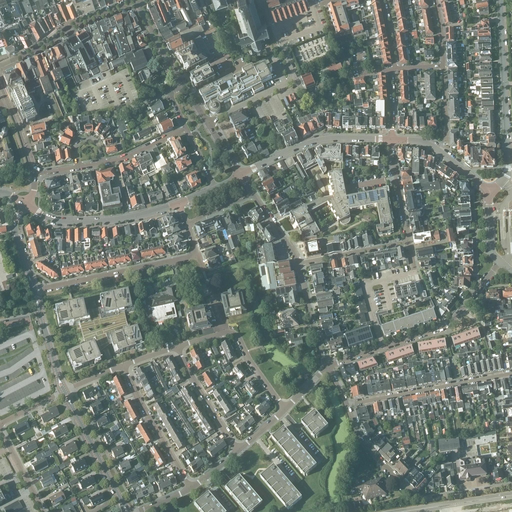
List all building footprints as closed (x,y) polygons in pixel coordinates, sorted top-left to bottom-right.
[(13,0),(7,2),(0,4),(0,26),(11,22),(15,21),(18,20),(25,17),(24,16),(18,2),(23,0),(13,0)] [(23,0),(18,2),(24,16),(25,15),(26,18),(25,18),(26,18),(28,23),(29,23),(37,39),(43,32),(35,18),(33,14),(34,14),(31,6),(29,2),(28,0),(23,0)] [(48,2),(46,0),(34,0),(38,9),(44,7),(45,7),(52,25),(57,23),(48,2)] [(46,0),(48,2),(57,23),(62,20),(53,0),(46,0)] [(70,16),(63,0),(56,3),(63,19),(70,16)] [(72,0),(63,0),(70,16),(71,15),(78,13),(72,0)] [(72,0),(78,13),(101,5),(98,0),(72,0)] [(154,19),(161,15),(154,0),(152,0),(148,3),(147,4),(152,16),(153,19),(154,19)] [(154,0),(161,15),(162,20),(166,18),(166,19),(167,19),(163,9),(164,8),(160,0),(154,0)] [(171,18),(174,16),(173,14),(172,11),(171,11),(169,5),(166,0),(161,0),(165,9),(169,19),(171,18)] [(175,17),(182,13),(181,11),(184,10),(182,6),(178,7),(175,0),(174,0),(166,0),(169,5),(171,11),(172,11),(173,14),(174,16),(175,17)] [(192,22),(184,6),(181,0),(174,0),(175,0),(178,7),(182,6),(184,10),(181,11),(182,13),(188,25),(192,22)] [(189,0),(197,17),(199,16),(200,18),(197,20),(198,22),(205,20),(196,0),(189,0)] [(203,0),(196,0),(205,20),(210,18),(204,4),(205,4),(203,0)] [(225,0),(227,3),(228,8),(231,10),(234,8),(233,5),(231,6),(229,0),(225,0)] [(233,5),(234,8),(242,30),(232,33),(235,42),(244,39),(245,41),(247,42),(248,42),(249,45),(246,46),(249,53),(254,51),(252,45),(252,44),(255,45),(258,44),(260,41),(260,38),(261,38),(263,37),(264,35),(265,35),(264,32),(267,31),(265,22),(261,23),(253,0),(238,0),(237,1),(236,2),(237,3),(233,5)] [(266,0),(268,4),(269,7),(273,18),(278,16),(283,14),(288,13),(293,11),(299,9),(304,7),(309,5),(307,0),(266,0)] [(350,32),(352,31),(353,36),(363,32),(361,26),(360,27),(359,23),(350,26),(350,27),(348,28),(342,10),(347,8),(348,12),(360,8),(356,0),(351,0),(345,2),(345,3),(341,5),(340,4),(328,8),(330,15),(334,29),(335,29),(337,36),(344,34),(350,32)] [(488,1),(480,3),(474,4),(470,4),(470,6),(472,6),(475,6),(476,11),(478,10),(478,9),(488,7),(488,1)] [(44,31),(47,29),(40,14),(38,10),(35,5),(31,6),(34,14),(36,18),(44,31)] [(38,10),(40,14),(47,29),(52,25),(45,7),(38,10)] [(480,16),(489,14),(488,9),(480,10),(480,13),(475,14),(475,18),(480,17),(480,16)] [(141,32),(139,28),(133,13),(127,15),(133,31),(133,30),(135,34),(141,32)] [(123,34),(125,39),(127,44),(129,48),(131,54),(135,52),(133,47),(130,39),(129,35),(133,33),(134,33),(133,31),(127,15),(120,17),(124,27),(123,27),(121,27),(123,34)] [(161,15),(154,19),(157,26),(164,22),(162,20),(161,15)] [(113,20),(108,22),(112,34),(113,33),(114,36),(115,36),(116,37),(118,42),(119,46),(121,51),(120,51),(119,51),(121,57),(131,54),(129,48),(127,44),(125,39),(123,34),(121,27),(123,27),(122,25),(120,17),(113,20)] [(24,27),(25,29),(30,39),(31,39),(32,42),(37,39),(29,23),(28,23),(26,18),(21,20),(24,27)] [(172,18),(164,22),(157,26),(160,31),(169,26),(168,22),(169,22),(170,22),(173,21),(172,18)] [(184,18),(169,26),(160,31),(164,38),(173,33),(172,31),(178,27),(180,30),(188,26),(184,18)] [(0,28),(0,32),(5,45),(11,42),(8,35),(12,33),(19,48),(24,46),(18,33),(17,30),(21,28),(19,21),(0,28)] [(114,36),(113,33),(112,34),(108,22),(104,23),(103,23),(107,35),(109,39),(110,43),(112,46),(114,45),(119,58),(121,57),(119,51),(114,36)] [(189,27),(188,26),(180,30),(178,31),(180,33),(166,40),(169,47),(183,40),(183,39),(192,35),(204,29),(200,22),(195,24),(189,27)] [(113,49),(112,46),(110,43),(109,39),(107,35),(103,23),(99,25),(104,39),(107,47),(108,49),(111,57),(112,57),(113,60),(115,59),(115,58),(116,57),(113,49)] [(472,32),(476,31),(478,31),(478,30),(489,30),(489,26),(489,25),(489,24),(488,23),(480,23),(480,27),(475,28),(471,28),(472,32)] [(96,45),(95,46),(98,54),(99,55),(102,62),(103,64),(103,65),(99,67),(98,67),(101,73),(102,73),(108,70),(106,64),(107,63),(105,59),(103,60),(101,56),(105,54),(107,60),(112,58),(111,57),(108,49),(107,47),(104,39),(99,25),(95,26),(95,27),(93,27),(89,29),(88,29),(93,41),(93,43),(94,43),(96,45)] [(23,30),(22,31),(28,44),(31,42),(30,39),(25,29),(23,30)] [(93,50),(95,55),(98,54),(95,46),(96,45),(94,43),(93,43),(93,41),(88,29),(83,31),(85,35),(87,38),(89,41),(92,47),(93,50)] [(22,31),(18,33),(24,46),(28,44),(22,31)] [(79,34),(74,37),(77,41),(91,62),(93,61),(94,60),(92,56),(94,56),(95,55),(93,50),(92,47),(89,41),(87,38),(85,35),(83,31),(79,34)] [(8,35),(11,42),(5,45),(7,52),(9,53),(19,48),(12,33),(8,35)] [(204,56),(207,63),(209,61),(211,61),(213,60),(200,34),(194,37),(204,56)] [(132,40),(133,42),(134,42),(136,48),(138,47),(139,48),(140,48),(145,47),(142,41),(141,37),(140,37),(139,36),(136,37),(136,38),(132,39),(132,40)] [(74,37),(73,38),(68,41),(67,41),(67,42),(73,56),(79,53),(84,63),(83,63),(84,67),(86,71),(87,72),(90,70),(93,76),(99,72),(93,61),(91,62),(77,41),(74,37)] [(196,45),(194,42),(192,38),(177,46),(177,47),(174,48),(176,51),(177,51),(178,53),(177,54),(178,54),(179,54),(180,56),(179,57),(181,60),(180,60),(181,62),(182,62),(184,64),(183,65),(184,67),(185,68),(186,68),(187,70),(186,70),(187,72),(190,71),(207,63),(204,56),(200,58),(194,46),(196,45)] [(73,56),(67,42),(66,42),(59,46),(66,61),(68,64),(72,62),(73,64),(77,62),(80,69),(82,68),(83,72),(86,71),(84,67),(83,63),(84,63),(79,53),(73,56)] [(59,47),(52,51),(56,59),(63,78),(72,74),(65,59),(64,59),(59,47)] [(398,50),(399,57),(407,56),(406,49),(398,50)] [(433,52),(424,52),(424,50),(419,50),(420,56),(425,56),(425,59),(434,59),(433,52)] [(52,51),(43,55),(44,56),(48,67),(54,83),(63,79),(63,78),(56,59),(52,51)] [(130,63),(130,65),(146,59),(143,51),(132,55),(132,54),(110,63),(111,64),(110,64),(109,65),(111,71),(113,70),(113,69),(124,64),(125,65),(130,63)] [(41,56),(39,57),(48,83),(50,82),(54,92),(57,91),(55,85),(54,83),(48,67),(43,56),(43,55),(41,56)] [(39,57),(32,60),(36,70),(40,79),(39,80),(41,86),(45,95),(52,93),(48,83),(39,57)] [(146,59),(130,65),(134,73),(149,67),(146,59)] [(31,60),(24,63),(29,78),(32,85),(34,84),(36,88),(41,86),(39,80),(40,79),(36,70),(35,71),(31,60)] [(334,63),(328,65),(329,67),(328,67),(330,73),(342,69),(339,62),(335,64),(334,63)] [(21,65),(15,68),(17,72),(23,86),(22,86),(26,95),(35,91),(33,89),(36,88),(34,84),(32,85),(29,78),(27,79),(21,65)] [(220,107),(220,106),(230,101),(233,105),(244,99),(242,95),(252,89),(254,94),(264,89),(262,84),(272,79),(269,74),(271,73),(272,73),(272,72),(272,71),(272,70),(271,70),(270,70),(269,70),(268,71),(265,66),(255,71),(252,66),(235,75),(238,80),(235,81),(232,77),(199,94),(202,99),(204,98),(205,99),(203,100),(205,105),(209,104),(208,106),(208,109),(208,112),(210,114),(212,115),(214,115),(217,114),(219,113),(220,111),(220,109),(220,107)] [(197,74),(191,77),(191,78),(192,78),(194,81),(193,82),(194,83),(195,84),(196,83),(198,87),(197,87),(197,88),(203,85),(215,79),(209,67),(200,72),(197,74)] [(147,81),(154,78),(150,69),(143,72),(144,73),(142,73),(142,74),(141,71),(137,73),(142,83),(145,82),(147,81)] [(6,76),(3,77),(3,78),(7,86),(11,95),(10,95),(12,100),(13,101),(17,112),(18,112),(23,124),(26,123),(26,125),(35,121),(34,121),(37,119),(29,102),(31,101),(29,97),(27,98),(26,95),(22,86),(16,72),(13,73),(12,70),(5,73),(6,76)] [(363,107),(361,91),(360,90),(361,90),(361,89),(360,89),(360,87),(361,87),(360,79),(354,80),(356,92),(358,92),(359,99),(354,100),(355,109),(363,107)] [(299,93),(302,100),(308,98),(305,91),(299,93)] [(295,95),(288,98),(290,103),(298,100),(295,95)] [(161,105),(162,104),(161,102),(160,102),(159,103),(158,101),(148,106),(150,110),(146,112),(148,116),(152,114),(153,116),(163,111),(160,105),(161,105)] [(376,104),(375,120),(375,129),(386,129),(386,104),(376,104)] [(229,118),(236,132),(245,127),(243,123),(251,119),(252,122),(250,123),(251,126),(257,123),(251,112),(248,114),(246,111),(248,110),(247,109),(245,109),(242,111),(229,118)] [(342,128),(342,119),(342,114),(334,114),(334,110),(332,110),(332,115),(333,115),(333,128),(342,128)] [(315,115),(311,117),(318,131),(322,130),(322,129),(323,128),(319,118),(325,116),(325,112),(325,111),(321,113),(320,112),(318,113),(319,114),(315,115)] [(411,120),(412,120),(412,117),(412,112),(409,112),(409,117),(409,120),(404,120),(404,129),(411,130),(411,120)] [(158,123),(167,119),(164,113),(160,115),(159,114),(154,117),(154,119),(156,118),(158,123)] [(425,116),(426,120),(426,123),(428,123),(428,130),(437,129),(435,119),(432,119),(431,115),(426,116),(425,116)] [(302,119),(306,125),(307,125),(308,128),(309,128),(311,134),(318,131),(311,117),(311,116),(310,116),(308,116),(307,118),(306,118),(305,117),(302,119)] [(97,117),(95,124),(97,125),(96,128),(94,133),(99,135),(103,127),(104,125),(101,123),(102,118),(97,117)] [(84,133),(93,132),(92,122),(89,122),(88,118),(82,118),(84,133)] [(311,134),(306,125),(302,119),(302,118),(298,120),(301,127),(298,129),(303,138),(311,134)] [(108,119),(104,125),(107,128),(102,132),(103,133),(100,136),(103,140),(106,137),(107,137),(109,135),(109,134),(111,132),(109,130),(110,129),(107,126),(110,120),(108,119)] [(122,119),(116,122),(119,128),(121,133),(127,130),(124,124),(122,119)] [(274,125),(278,132),(279,134),(276,136),(283,149),(298,141),(293,132),(294,131),(291,125),(286,127),(282,120),(274,125)] [(61,127),(66,131),(65,133),(71,139),(72,137),(73,138),(75,136),(74,135),(75,135),(72,133),(73,132),(69,128),(70,127),(68,125),(68,124),(65,122),(61,127)] [(82,122),(75,122),(77,134),(83,133),(82,125),(82,122)] [(157,125),(132,137),(135,142),(139,139),(139,138),(151,133),(149,130),(152,129),(153,131),(156,129),(157,132),(158,131),(160,135),(172,129),(168,122),(158,127),(157,125)] [(39,126),(29,128),(32,135),(44,132),(44,131),(49,130),(47,124),(43,125),(43,124),(39,126)] [(250,140),(254,138),(253,135),(249,137),(249,135),(248,134),(247,135),(246,134),(247,133),(248,132),(246,129),(236,134),(236,135),(236,136),(236,138),(238,138),(240,143),(241,143),(249,139),(250,140)] [(459,130),(450,131),(451,147),(452,147),(452,148),(456,148),(457,148),(457,138),(459,138),(462,138),(469,137),(469,131),(466,131),(466,134),(462,134),(462,132),(459,132),(459,130)] [(59,135),(61,136),(60,138),(61,139),(60,142),(69,145),(71,140),(63,136),(64,133),(60,131),(59,135)] [(43,133),(32,136),(33,141),(39,140),(39,142),(44,140),(42,137),(43,136),(43,133)] [(110,136),(106,139),(106,140),(104,141),(105,146),(117,144),(116,140),(112,141),(110,136)] [(170,149),(179,144),(180,144),(178,140),(177,140),(177,138),(166,144),(167,146),(168,146),(170,149)] [(44,151),(52,149),(51,147),(51,146),(43,148),(42,143),(34,146),(36,152),(41,150),(42,151),(44,150),(44,151)] [(248,159),(262,150),(258,145),(254,148),(252,143),(242,149),(248,159)] [(118,148),(123,147),(122,144),(113,147),(105,149),(106,152),(107,153),(107,154),(117,152),(117,149),(117,147),(118,147),(118,148)] [(170,149),(172,155),(177,152),(182,150),(179,144),(170,149)] [(51,147),(52,149),(52,153),(55,152),(56,162),(63,161),(62,152),(58,153),(57,148),(54,149),(54,146),(51,147)] [(323,164),(332,164),(342,164),(343,164),(343,162),(343,155),(341,155),(341,148),(340,148),(340,147),(337,147),(337,148),(335,148),(334,148),(332,148),(332,147),(329,147),(329,148),(327,148),(327,150),(325,150),(322,150),(321,148),(321,149),(320,148),(319,147),(317,149),(316,150),(317,151),(316,151),(316,152),(314,153),(312,154),(310,151),(305,154),(306,155),(303,157),(302,155),(301,155),(297,157),(296,158),(297,158),(304,172),(318,165),(323,175),(324,175),(323,174),(324,174),(326,172),(326,169),(323,164)] [(365,158),(371,158),(371,149),(370,149),(369,148),(367,148),(367,149),(366,149),(366,150),(360,150),(360,159),(359,159),(359,166),(362,166),(362,159),(365,159),(365,158)] [(372,158),(371,158),(370,165),(372,165),(373,162),(379,162),(379,159),(380,159),(380,158),(382,159),(382,158),(382,156),(382,155),(380,155),(379,155),(379,150),(378,148),(376,148),(375,149),(372,149),(372,158)] [(64,161),(71,160),(70,152),(64,152),(64,149),(62,149),(63,153),(64,161)] [(183,149),(182,150),(177,152),(172,155),(174,158),(173,158),(174,161),(185,156),(184,154),(185,153),(183,149)] [(470,149),(470,160),(471,166),(472,166),(479,166),(481,166),(481,168),(492,167),(492,166),(493,166),(493,167),(495,167),(496,165),(494,163),(494,158),(494,156),(495,155),(495,152),(494,152),(480,152),(480,149),(470,149)] [(259,154),(262,158),(269,154),(266,150),(259,154)] [(10,152),(1,155),(4,164),(13,161),(10,152)] [(41,155),(42,158),(38,159),(39,165),(40,164),(41,165),(42,165),(43,165),(43,164),(50,162),(49,158),(53,157),(52,152),(49,153),(49,152),(44,153),(44,154),(41,155)] [(149,174),(154,171),(157,170),(158,169),(160,168),(161,168),(166,165),(162,158),(157,160),(154,161),(151,162),(147,154),(146,154),(143,155),(143,156),(141,157),(141,156),(140,156),(137,158),(138,158),(136,159),(139,167),(141,166),(144,173),(145,172),(147,175),(149,174)] [(181,158),(174,162),(175,165),(177,169),(175,170),(177,174),(186,170),(186,168),(190,166),(186,158),(182,160),(181,158)] [(428,158),(426,167),(427,170),(430,171),(431,170),(433,171),(433,172),(436,173),(435,166),(437,163),(434,162),(435,160),(432,160),(433,159),(428,158)] [(131,165),(130,165),(133,173),(135,172),(136,174),(138,173),(142,172),(143,173),(144,176),(146,175),(147,175),(145,172),(144,173),(141,166),(139,167),(136,159),(135,160),(134,159),(132,160),(133,161),(132,161),(132,162),(130,163),(131,165)] [(292,169),(288,160),(284,162),(288,169),(289,168),(290,170),(292,169)] [(282,161),(279,163),(284,171),(287,169),(282,161)] [(419,164),(419,161),(412,161),(412,175),(411,174),(411,178),(418,177),(419,177),(419,164)] [(175,165),(174,162),(166,165),(161,168),(160,168),(158,169),(157,170),(154,171),(155,175),(162,172),(164,176),(173,171),(171,167),(175,165)] [(299,163),(294,166),(302,181),(307,178),(299,163)] [(124,166),(127,177),(128,181),(132,180),(130,173),(133,173),(130,165),(130,164),(124,166)] [(436,167),(436,170),(439,172),(444,176),(448,170),(441,165),(439,168),(436,166),(436,167)] [(127,177),(124,166),(118,168),(122,179),(127,177)] [(271,179),(278,175),(276,171),(272,173),(271,174),(269,175),(266,169),(258,173),(260,177),(261,179),(261,178),(263,182),(270,178),(271,179)] [(401,173),(402,180),(410,178),(411,178),(411,174),(411,170),(409,171),(408,171),(409,172),(405,172),(401,173)] [(445,190),(445,187),(454,174),(449,170),(445,177),(448,179),(445,182),(442,180),(443,186),(440,186),(441,190),(442,190),(445,190)] [(99,193),(111,191),(108,179),(114,178),(112,171),(96,174),(99,193)] [(338,223),(340,222),(341,224),(345,225),(346,225),(349,223),(350,221),(350,219),(349,212),(377,206),(381,228),(376,228),(377,232),(378,236),(391,234),(394,233),(393,231),(392,223),(393,222),(392,215),(392,214),(391,208),(389,200),(389,197),(388,194),(389,194),(388,189),(376,192),(376,193),(346,199),(342,175),(342,172),(337,173),(328,175),(332,196),(318,199),(318,198),(318,199),(305,206),(306,207),(290,216),(289,217),(291,220),(291,219),(292,220),(294,223),(295,222),(296,223),(295,223),(296,224),(294,225),(296,229),(298,228),(300,232),(300,231),(302,234),(301,234),(303,241),(317,238),(315,235),(320,233),(309,214),(328,204),(338,223)] [(93,173),(86,174),(88,183),(91,182),(92,187),(95,187),(93,173)] [(181,184),(183,186),(197,179),(194,173),(183,178),(185,182),(181,184)] [(84,183),(88,183),(86,174),(79,175),(82,189),(85,188),(84,183)] [(450,190),(451,189),(456,182),(459,177),(454,174),(445,187),(450,190)] [(68,186),(68,188),(69,191),(76,190),(75,185),(79,184),(78,175),(69,177),(70,186),(68,186)] [(149,181),(148,178),(146,175),(144,176),(138,179),(139,180),(140,183),(141,186),(149,181)] [(425,180),(419,181),(420,185),(429,183),(427,175),(424,176),(425,180)] [(411,178),(410,178),(402,180),(403,186),(412,184),(412,183),(412,181),(416,181),(418,180),(417,178),(418,178),(418,177),(411,178)] [(62,189),(68,188),(68,186),(67,185),(66,186),(64,180),(56,182),(55,179),(45,182),(46,187),(47,187),(48,191),(62,187),(62,189)] [(197,179),(183,186),(180,187),(182,191),(187,188),(189,191),(200,185),(197,179)] [(278,181),(274,184),(272,180),(262,186),(262,187),(263,189),(264,189),(265,191),(266,191),(268,194),(281,187),(278,181)] [(415,186),(420,185),(419,180),(418,180),(416,181),(416,182),(412,183),(412,184),(403,186),(403,188),(415,186)] [(161,189),(166,199),(172,196),(174,195),(171,188),(169,182),(163,184),(164,188),(161,189)] [(460,193),(460,192),(459,184),(456,182),(451,189),(455,191),(456,191),(456,190),(460,193)] [(420,185),(421,193),(430,191),(430,193),(441,191),(439,183),(429,183),(420,185)] [(462,184),(459,184),(460,192),(461,192),(461,194),(462,194),(461,194),(461,196),(460,196),(460,199),(470,198),(469,194),(469,193),(469,184),(467,183),(462,183),(462,184)] [(290,188),(283,191),(285,195),(296,189),(294,185),(290,187),(290,188)] [(134,196),(131,186),(126,188),(132,209),(138,207),(144,205),(143,201),(141,195),(137,197),(137,196),(134,196)] [(414,193),(417,192),(415,186),(403,188),(404,194),(405,196),(414,194),(414,193)] [(68,188),(62,189),(63,192),(55,195),(55,194),(49,195),(52,204),(60,201),(59,198),(65,196),(64,194),(69,192),(69,191),(68,188)] [(119,190),(111,191),(99,193),(103,211),(121,208),(122,207),(119,190)] [(150,203),(156,201),(154,194),(153,191),(147,193),(150,203)] [(160,192),(154,194),(156,201),(162,200),(160,192)] [(272,201),(275,207),(285,201),(283,198),(284,198),(281,193),(275,197),(276,199),(272,201)] [(420,201),(420,199),(406,201),(407,207),(417,205),(418,205),(417,201),(420,201)] [(287,200),(275,207),(278,212),(287,207),(287,206),(290,205),(287,200)] [(62,205),(64,204),(63,201),(55,204),(55,206),(52,206),(54,211),(59,210),(59,211),(64,210),(62,205)] [(300,203),(299,201),(291,205),(292,206),(279,213),(281,216),(284,214),(285,216),(295,211),(293,207),(300,203)] [(417,205),(407,207),(408,213),(422,210),(422,208),(420,208),(419,205),(418,205),(417,205)] [(248,214),(248,216),(249,218),(251,218),(252,217),(257,224),(264,219),(264,218),(258,209),(256,208),(249,213),(250,213),(248,214)] [(424,211),(408,214),(409,218),(410,218),(410,219),(423,217),(422,215),(424,214),(424,211)] [(162,219),(154,222),(158,232),(165,229),(169,228),(168,227),(177,224),(174,216),(173,215),(161,219),(162,219)] [(227,220),(225,220),(228,229),(228,231),(226,232),(227,236),(226,237),(230,248),(235,247),(233,241),(234,240),(232,233),(232,232),(243,228),(239,218),(235,220),(234,221),(232,216),(231,216),(227,217),(228,218),(227,218),(227,220)] [(471,219),(457,219),(457,224),(457,228),(461,228),(469,228),(469,223),(471,223),(471,222),(471,221),(471,220),(471,219)] [(219,220),(213,222),(217,232),(220,231),(220,232),(223,231),(223,232),(225,231),(225,229),(223,229),(219,220)] [(202,225),(202,226),(206,236),(207,240),(209,240),(208,236),(217,232),(213,222),(213,221),(202,225)] [(154,234),(156,234),(153,222),(147,224),(150,231),(153,231),(154,234)] [(416,225),(411,226),(412,231),(424,229),(423,226),(427,225),(427,223),(416,225)] [(263,233),(264,235),(271,230),(271,229),(270,228),(269,227),(268,226),(264,229),(262,227),(259,224),(256,226),(261,234),(263,233)] [(144,237),(146,236),(144,225),(138,226),(140,234),(143,233),(144,237)] [(203,237),(206,236),(202,226),(196,228),(197,232),(196,233),(197,235),(198,235),(200,239),(203,238),(203,237)] [(30,228),(30,227),(26,229),(27,232),(26,232),(28,238),(32,237),(33,238),(34,241),(36,241),(32,228),(30,228)] [(126,238),(134,237),(133,227),(124,228),(124,229),(122,229),(122,233),(125,233),(126,238)] [(173,227),(165,230),(162,231),(163,233),(166,232),(166,233),(168,232),(169,235),(172,234),(179,231),(178,227),(174,228),(173,227)] [(429,228),(424,229),(412,231),(412,236),(425,234),(425,232),(429,231),(431,230),(430,228),(429,228)] [(41,240),(45,239),(43,232),(42,232),(41,229),(35,231),(37,238),(40,237),(41,240)] [(118,243),(120,242),(119,229),(112,230),(114,238),(117,238),(118,243)] [(265,238),(266,240),(273,235),(271,230),(264,235),(261,237),(262,239),(265,238)] [(362,239),(363,248),(374,246),(372,239),(372,236),(370,237),(368,230),(366,230),(362,231),(363,237),(362,238),(362,239)] [(452,230),(446,231),(448,244),(455,242),(452,230)] [(90,246),(89,240),(89,231),(83,231),(83,233),(81,234),(81,244),(85,244),(85,247),(87,246),(90,246)] [(91,231),(91,240),(97,240),(97,241),(100,241),(100,236),(99,236),(99,231),(91,231)] [(46,242),(53,240),(50,232),(44,233),(46,242)] [(64,245),(64,242),(64,240),(62,240),(62,235),(61,235),(61,232),(54,232),(54,240),(59,240),(59,249),(57,249),(57,253),(58,253),(58,254),(64,254),(64,253),(64,249),(64,245)] [(439,233),(413,237),(414,245),(416,245),(424,244),(440,241),(439,233)] [(168,245),(169,247),(174,245),(173,244),(181,241),(181,239),(182,239),(181,234),(173,237),(174,240),(170,242),(171,244),(168,245)] [(273,235),(266,240),(267,242),(265,243),(266,245),(276,239),(273,235)] [(357,239),(353,240),(354,245),(355,250),(362,248),(360,239),(361,238),(360,235),(356,236),(357,239)] [(323,239),(320,239),(321,244),(323,244),(326,255),(341,252),(338,236),(333,237),(328,238),(323,239)] [(318,240),(304,243),(306,249),(305,249),(305,252),(306,252),(307,258),(321,255),(318,240)] [(457,250),(457,251),(463,251),(470,250),(470,248),(471,248),(471,246),(472,246),(472,242),(463,243),(463,247),(461,247),(461,248),(458,248),(458,250),(457,250)] [(174,247),(174,245),(169,247),(169,249),(168,249),(167,246),(164,246),(166,255),(170,254),(169,251),(174,250),(175,250),(176,252),(178,252),(183,250),(184,251),(186,250),(186,249),(185,244),(183,245),(183,244),(174,247)] [(153,245),(150,245),(151,248),(152,248),(152,250),(151,250),(153,257),(159,256),(157,249),(154,249),(154,247),(153,247),(153,245)] [(204,255),(206,260),(219,255),(215,246),(205,250),(206,253),(205,253),(206,254),(204,255)] [(259,267),(277,264),(277,263),(278,262),(275,246),(266,248),(257,252),(259,260),(257,260),(259,267)] [(141,260),(147,259),(146,251),(142,252),(142,250),(141,250),(141,247),(138,248),(139,251),(140,251),(141,260)] [(427,259),(435,257),(435,255),(432,256),(430,248),(426,249),(426,250),(418,252),(419,258),(427,257),(427,259)] [(399,258),(398,258),(398,261),(406,260),(406,257),(404,257),(403,249),(397,250),(399,258)] [(388,251),(390,257),(390,259),(394,258),(394,256),(397,255),(396,250),(388,251)] [(123,255),(123,256),(125,264),(130,262),(129,255),(125,256),(125,254),(124,251),(122,252),(123,255)] [(138,251),(130,253),(132,262),(133,262),(133,263),(136,262),(136,261),(140,260),(138,251)] [(383,262),(383,258),(382,253),(375,254),(377,262),(381,261),(381,262),(383,262)] [(222,264),(219,255),(206,260),(208,259),(209,262),(208,262),(209,263),(208,264),(209,269),(214,267),(214,268),(217,267),(217,266),(222,264)] [(37,268),(41,271),(45,265),(46,263),(47,261),(49,259),(50,256),(43,258),(44,260),(46,260),(44,262),(43,264),(41,262),(35,263),(37,268)] [(99,260),(100,261),(101,269),(107,267),(105,260),(102,261),(101,259),(102,259),(101,256),(99,257),(99,260)] [(364,265),(366,265),(367,269),(369,268),(369,265),(367,256),(360,257),(361,266),(364,265)] [(358,257),(347,259),(350,273),(353,273),(352,271),(355,270),(355,266),(359,265),(358,257)] [(436,263),(435,257),(427,259),(428,261),(420,263),(421,269),(432,267),(431,264),(436,263)] [(463,260),(462,259),(456,259),(456,262),(459,262),(459,267),(463,267),(463,268),(473,267),(472,262),(472,260),(463,260)] [(78,261),(75,262),(78,274),(83,273),(82,265),(78,266),(78,264),(78,261)] [(340,261),(331,262),(333,270),(342,269),(340,261)] [(288,262),(277,264),(259,267),(263,292),(271,291),(277,289),(275,277),(291,274),(288,262)] [(45,274),(49,267),(45,265),(41,271),(45,274)] [(52,269),(49,267),(45,274),(49,276),(56,266),(54,265),(52,268),(53,268),(52,269)] [(56,266),(49,276),(53,279),(58,278),(57,273),(55,272),(56,270),(58,268),(56,266)] [(461,278),(471,277),(471,273),(472,273),(472,269),(458,270),(458,273),(459,274),(461,274),(461,278)] [(277,289),(293,286),(296,286),(294,273),(291,274),(275,277),(277,289)] [(313,282),(323,280),(324,280),(323,277),(327,277),(326,274),(323,275),(323,274),(312,277),(313,282)] [(433,274),(428,275),(431,288),(436,287),(435,281),(436,281),(434,276),(433,277),(433,274)] [(470,279),(455,278),(454,288),(468,289),(468,285),(470,285),(470,279)] [(314,287),(314,289),(327,286),(326,283),(323,284),(323,280),(313,282),(313,284),(312,285),(313,287),(314,287)] [(411,284),(397,287),(394,288),(398,287),(398,289),(394,289),(397,301),(418,295),(415,284),(411,285),(411,284),(415,283),(411,284)] [(277,297),(284,295),(297,293),(295,286),(293,287),(293,286),(277,289),(271,291),(272,294),(276,293),(277,297)] [(329,286),(327,286),(314,289),(316,294),(325,292),(324,289),(329,288),(329,286)] [(166,293),(144,298),(146,306),(144,306),(147,319),(153,318),(154,323),(177,318),(174,306),(173,304),(173,302),(176,302),(175,298),(178,297),(178,293),(177,290),(176,290),(174,290),(173,288),(167,289),(168,293),(166,293)] [(128,291),(102,297),(103,303),(101,304),(102,308),(104,308),(106,315),(118,312),(120,320),(125,319),(124,313),(132,312),(127,292),(128,292),(128,291)] [(233,293),(231,294),(230,294),(230,295),(229,295),(229,296),(222,297),(223,305),(226,317),(227,317),(231,316),(231,317),(236,316),(242,315),(242,314),(246,313),(244,303),(241,293),(238,294),(234,295),(234,294),(233,294),(233,293)] [(297,293),(284,295),(285,304),(291,303),(291,306),(299,305),(297,293)] [(316,296),(317,302),(332,299),(331,293),(316,296)] [(490,301),(494,301),(493,293),(486,294),(486,296),(484,296),(482,309),(489,309),(488,303),(490,303),(490,301)] [(441,297),(446,301),(454,307),(458,301),(452,297),(451,300),(443,294),(441,297)] [(334,305),(332,299),(317,302),(318,308),(334,305)] [(69,305),(69,304),(55,308),(59,326),(73,322),(73,325),(79,323),(80,328),(86,326),(85,320),(86,319),(82,302),(84,302),(83,301),(74,303),(74,304),(73,304),(73,303),(70,304),(70,305),(69,305)] [(449,312),(454,307),(446,301),(442,307),(442,306),(440,309),(443,311),(442,312),(444,314),(446,310),(449,312)] [(343,304),(318,309),(319,314),(329,312),(329,311),(334,310),(334,312),(344,310),(343,307),(344,307),(343,304)] [(126,322),(125,319),(120,320),(118,312),(106,315),(104,308),(102,308),(94,310),(98,326),(98,327),(104,326),(114,324),(114,325),(126,322)] [(186,313),(188,323),(190,329),(191,328),(192,333),(198,331),(210,328),(209,321),(210,321),(209,320),(210,320),(210,318),(209,317),(209,316),(207,316),(207,313),(206,309),(186,313)] [(506,314),(501,314),(502,318),(507,318),(507,316),(511,315),(511,309),(506,311),(506,314)] [(282,330),(299,326),(295,310),(278,314),(280,326),(281,326),(282,330)] [(433,310),(428,312),(431,322),(437,320),(433,310)] [(406,319),(404,320),(407,329),(408,331),(414,329),(414,327),(411,318),(409,318),(407,311),(404,312),(406,319)] [(428,312),(422,314),(425,324),(431,322),(428,312)] [(322,322),(335,319),(334,313),(320,316),(321,322),(322,322)] [(419,325),(425,324),(422,314),(416,316),(419,325)] [(501,314),(498,315),(499,321),(503,320),(504,324),(511,323),(511,317),(507,318),(502,318),(501,314)] [(416,316),(411,318),(414,327),(419,325),(416,316)] [(322,322),(322,323),(322,324),(323,331),(333,329),(332,324),(338,321),(338,320),(338,319),(335,319),(322,322)] [(404,320),(398,321),(402,331),(407,329),(404,320)] [(398,321),(393,323),(396,333),(402,331),(398,321)] [(114,343),(111,344),(113,348),(115,347),(117,353),(117,354),(143,346),(143,345),(142,345),(136,328),(129,331),(127,323),(120,325),(123,333),(112,336),(114,343)] [(393,323),(387,325),(390,335),(396,333),(393,323)] [(345,325),(333,329),(325,331),(327,338),(347,332),(345,325)] [(384,337),(390,335),(387,325),(381,327),(384,337)] [(507,325),(500,325),(500,329),(507,329),(507,333),(508,333),(511,332),(511,325),(507,326),(507,325)] [(369,328),(345,336),(349,348),(373,340),(369,328)] [(469,341),(474,339),(471,330),(466,332),(469,341)] [(466,332),(461,333),(464,343),(469,341),(466,332)] [(286,342),(290,341),(292,348),(303,346),(301,339),(294,340),(293,333),(285,335),(286,342)] [(459,344),(464,343),(461,333),(456,335),(459,344)] [(456,335),(451,337),(454,346),(459,344),(456,335)] [(338,341),(334,342),(337,351),(343,349),(341,344),(345,343),(343,336),(337,338),(338,341)] [(70,353),(67,354),(74,371),(77,370),(102,360),(101,359),(100,359),(93,343),(92,344),(89,337),(83,340),(85,344),(79,346),(80,349),(69,353),(70,353)] [(331,353),(337,351),(334,342),(331,343),(331,340),(333,339),(332,337),(327,338),(329,344),(328,344),(331,353)] [(223,350),(223,351),(230,348),(229,346),(230,345),(228,342),(221,345),(222,348),(220,349),(221,351),(223,350)] [(60,346),(62,353),(68,351),(66,344),(60,346)] [(410,346),(405,347),(408,357),(413,355),(410,346)] [(224,357),(226,356),(233,353),(232,351),(231,347),(230,348),(223,351),(225,354),(223,355),(224,357)] [(403,358),(408,357),(405,347),(400,349),(403,358)] [(400,349),(395,351),(398,360),(403,358),(400,349)] [(190,354),(192,360),(199,357),(196,351),(190,354)] [(393,362),(398,360),(395,351),(390,353),(393,362)] [(233,353),(226,356),(228,362),(236,358),(234,355),(233,355),(233,353)] [(390,353),(385,354),(388,364),(393,362),(390,353)] [(504,364),(509,363),(511,362),(511,353),(507,354),(508,361),(503,362),(504,364)] [(192,360),(195,365),(201,362),(203,362),(201,358),(204,357),(203,355),(199,357),(192,360)] [(168,356),(162,359),(163,362),(164,362),(165,365),(163,366),(164,368),(167,367),(175,364),(172,358),(169,359),(168,356)] [(493,372),(491,362),(490,359),(486,360),(485,358),(486,358),(486,357),(485,357),(485,356),(484,357),(487,373),(493,372)] [(375,358),(369,360),(372,368),(378,366),(375,358)] [(366,370),(372,368),(369,360),(364,361),(366,370)] [(364,361),(358,363),(361,372),(366,370),(364,361)] [(204,368),(201,362),(195,365),(198,371),(204,368)] [(175,364),(167,367),(168,369),(169,369),(171,372),(177,369),(175,364)] [(353,376),(356,375),(352,365),(346,367),(350,377),(353,376)] [(232,371),(236,376),(242,371),(241,369),(242,369),(239,366),(232,371)] [(350,377),(346,367),(340,369),(343,379),(350,377)] [(136,372),(138,377),(145,374),(148,373),(146,370),(144,372),(142,369),(136,372)] [(171,372),(169,373),(170,376),(171,378),(171,379),(180,375),(181,374),(179,371),(178,372),(177,369),(171,372)] [(242,371),(236,376),(240,381),(247,376),(244,372),(244,373),(242,371)] [(205,382),(211,379),(207,373),(201,377),(205,382)] [(141,383),(147,380),(151,378),(150,375),(146,377),(145,374),(138,377),(138,378),(137,378),(139,381),(140,381),(141,383)] [(171,379),(170,379),(172,382),(174,386),(177,384),(177,383),(183,380),(180,375),(171,379)] [(109,385),(110,389),(115,386),(121,384),(118,378),(112,380),(114,383),(109,385)] [(214,384),(211,379),(205,382),(208,388),(214,384)] [(143,389),(150,385),(155,383),(153,381),(149,383),(147,380),(141,383),(143,389)] [(213,394),(216,399),(224,394),(222,392),(220,388),(225,385),(223,382),(218,386),(215,387),(218,391),(213,394)] [(244,387),(248,392),(254,387),(253,386),(254,385),(251,382),(244,387)] [(494,399),(493,395),(493,393),(492,391),(491,383),(485,384),(488,400),(494,399)] [(116,389),(118,392),(124,389),(125,388),(123,386),(122,386),(121,384),(115,386),(110,389),(112,391),(116,389)] [(487,400),(484,384),(478,385),(481,401),(487,400)] [(150,385),(143,389),(146,394),(156,390),(154,387),(151,389),(150,385)] [(180,391),(179,392),(181,395),(180,396),(182,398),(190,393),(186,387),(180,391)] [(256,389),(254,387),(248,392),(252,397),(259,392),(256,389)] [(367,396),(366,391),(366,387),(359,388),(358,387),(357,388),(357,389),(351,390),(353,399),(367,396)] [(95,395),(97,399),(101,397),(98,392),(95,393),(94,393),(92,389),(83,393),(86,400),(95,395)] [(127,395),(124,389),(118,392),(121,398),(127,395)] [(460,389),(454,390),(458,409),(464,408),(460,389)] [(157,392),(156,390),(146,394),(149,400),(155,397),(154,394),(157,392)] [(447,391),(440,392),(442,402),(446,401),(447,406),(449,405),(447,391)] [(227,392),(224,394),(216,399),(219,404),(225,401),(223,398),(228,395),(227,392)] [(190,393),(182,398),(185,403),(186,402),(193,398),(190,393)] [(101,397),(97,399),(91,402),(92,405),(89,406),(94,415),(102,411),(99,404),(104,401),(101,397)] [(186,402),(185,403),(188,408),(190,407),(197,403),(193,398),(186,402)] [(243,404),(245,407),(253,401),(251,398),(243,404)] [(225,401),(219,404),(223,409),(233,402),(235,401),(234,399),(232,400),(226,403),(225,401)] [(401,400),(395,401),(397,413),(398,415),(403,414),(403,412),(401,400)] [(127,410),(133,407),(130,401),(124,405),(127,410)] [(235,401),(233,402),(223,409),(226,415),(231,411),(230,408),(235,405),(237,403),(235,401)] [(257,403),(260,407),(265,413),(267,411),(267,412),(270,409),(265,403),(262,405),(259,401),(257,403)] [(389,411),(390,411),(393,410),(394,414),(397,414),(396,409),(395,409),(394,401),(388,403),(389,411)] [(197,403),(190,407),(194,412),(200,408),(200,407),(199,405),(198,405),(197,403)] [(391,416),(390,411),(389,411),(388,403),(381,404),(383,412),(387,411),(388,417),(391,416)] [(156,413),(163,409),(166,407),(165,405),(161,407),(160,404),(153,407),(156,413)] [(375,416),(374,416),(375,419),(377,418),(380,418),(380,416),(383,415),(381,404),(373,405),(375,415),(375,416)] [(263,414),(265,413),(260,407),(258,405),(255,408),(255,410),(255,411),(261,417),(264,415),(263,414)] [(511,405),(505,406),(502,406),(503,410),(506,410),(510,409),(510,413),(510,416),(511,415),(511,405)] [(47,421),(59,415),(55,407),(47,411),(48,412),(40,417),(43,424),(48,422),(47,421)] [(136,413),(133,407),(127,410),(128,413),(124,415),(125,418),(128,417),(130,416),(136,413)] [(249,415),(251,413),(246,407),(245,407),(243,408),(249,415)] [(194,412),(191,414),(193,416),(195,414),(197,417),(203,413),(204,413),(204,412),(202,410),(201,410),(200,408),(194,412)] [(358,417),(366,415),(365,408),(361,409),(356,410),(358,417)] [(163,409),(156,413),(159,418),(166,415),(163,409)] [(319,415),(315,411),(303,422),(301,423),(302,423),(305,427),(315,439),(316,437),(317,438),(320,436),(319,435),(328,427),(319,415)] [(136,413),(130,416),(133,421),(139,418),(136,413)] [(197,417),(195,419),(196,421),(199,420),(201,423),(207,419),(207,418),(207,417),(206,415),(205,415),(205,416),(203,413),(197,417)] [(368,414),(366,415),(358,417),(359,424),(364,422),(370,420),(368,414)] [(106,422),(109,421),(105,415),(100,417),(102,420),(96,423),(98,428),(107,424),(106,422)] [(168,418),(166,415),(159,418),(163,424),(169,420),(170,419),(169,417),(168,418)] [(242,418),(244,421),(249,426),(251,425),(254,423),(249,417),(247,419),(244,416),(242,418)] [(201,423),(198,424),(200,427),(202,425),(204,428),(210,424),(207,419),(201,423)] [(243,432),(245,430),(238,422),(235,419),(232,421),(237,427),(235,429),(241,435),(244,432),(243,432)] [(170,423),(169,420),(163,424),(166,429),(172,425),(174,424),(172,422),(170,423)] [(240,421),(238,422),(245,430),(246,429),(247,429),(250,427),(249,426),(244,421),(242,423),(240,421)] [(16,435),(29,429),(25,422),(13,429),(16,435)] [(110,433),(110,434),(115,431),(115,432),(121,428),(119,424),(109,429),(111,433),(110,433)] [(134,434),(135,436),(140,433),(146,430),(142,424),(136,428),(138,431),(136,432),(134,434)] [(204,428),(201,429),(203,432),(206,430),(207,433),(213,429),(210,424),(204,428)] [(363,433),(371,429),(372,429),(370,426),(369,425),(368,426),(367,424),(360,427),(363,433)] [(55,438),(68,432),(64,425),(52,432),(55,438)] [(169,434),(175,430),(179,428),(177,426),(174,428),(172,425),(166,429),(169,434)] [(272,438),(301,472),(305,477),(306,475),(307,476),(310,474),(309,473),(310,472),(317,466),(289,433),(284,428),(273,437),(272,438)] [(374,434),(371,429),(363,433),(367,439),(371,437),(371,436),(374,434)] [(135,436),(136,439),(141,436),(143,439),(149,435),(146,430),(140,433),(135,436)] [(172,439),(178,436),(180,435),(179,432),(177,433),(175,430),(169,434),(172,439)] [(110,434),(110,433),(103,437),(108,445),(115,442),(112,436),(116,434),(115,432),(115,431),(110,434)] [(368,441),(373,447),(380,440),(383,437),(385,436),(384,433),(378,438),(375,436),(372,438),(368,441)] [(152,441),(149,435),(143,439),(146,445),(152,441)] [(175,445),(182,441),(184,440),(182,438),(180,439),(178,436),(172,439),(175,445)] [(213,440),(216,444),(221,450),(223,449),(223,450),(226,447),(221,441),(219,443),(215,438),(213,440)] [(438,441),(441,465),(452,463),(450,452),(460,451),(458,438),(438,441)] [(110,451),(114,459),(123,454),(120,448),(129,443),(127,439),(122,441),(115,445),(117,448),(116,448),(114,449),(114,450),(110,451)] [(383,443),(380,440),(373,447),(378,452),(382,448),(384,445),(385,446),(389,441),(387,439),(383,443)] [(25,454),(37,448),(33,441),(22,447),(25,454)] [(184,443),(182,441),(175,445),(178,450),(185,447),(183,443),(184,443)] [(64,457),(77,450),(73,442),(60,449),(64,457)] [(212,448),(216,454),(218,453),(222,451),(221,450),(216,444),(212,448)] [(216,454),(212,448),(210,446),(208,447),(210,450),(207,452),(212,459),(215,456),(216,454)] [(379,453),(384,458),(391,451),(389,448),(388,449),(386,446),(379,453)] [(150,451),(153,456),(159,453),(156,447),(150,451)] [(194,448),(182,455),(185,461),(191,457),(189,455),(195,451),(194,448)] [(37,462),(31,466),(35,472),(36,472),(36,473),(40,471),(39,470),(44,468),(44,469),(47,467),(46,466),(47,466),(44,459),(47,457),(46,456),(51,453),(49,450),(35,457),(37,462)] [(392,450),(391,451),(384,458),(389,463),(397,455),(392,450)] [(159,453),(153,456),(156,462),(162,458),(159,453)] [(134,454),(123,460),(124,463),(118,466),(121,472),(122,474),(125,472),(131,469),(128,464),(137,459),(134,454)] [(166,464),(162,458),(156,462),(160,467),(166,464)] [(196,470),(198,469),(193,463),(190,458),(188,459),(191,465),(188,466),(191,470),(194,473),(197,471),(196,470)] [(456,470),(457,472),(458,481),(466,480),(466,481),(470,481),(470,478),(486,476),(483,458),(476,459),(476,460),(467,461),(467,460),(456,462),(457,470),(456,470)] [(193,463),(198,469),(200,467),(200,468),(203,466),(198,459),(193,463)] [(395,469),(399,474),(410,463),(405,459),(395,469)] [(71,465),(75,472),(75,473),(86,467),(82,460),(71,465)] [(414,468),(410,463),(399,474),(403,478),(414,468)] [(511,466),(508,463),(505,467),(503,467),(504,472),(507,471),(510,474),(511,475),(511,476),(511,466)] [(290,485),(274,466),(267,472),(261,477),(261,478),(288,510),(290,509),(291,510),(293,508),(292,507),(302,498),(290,485)] [(495,467),(491,468),(493,481),(503,479),(501,472),(500,472),(499,468),(495,469),(495,467)] [(136,470),(131,474),(132,476),(124,480),(126,483),(128,483),(129,485),(138,480),(137,477),(139,476),(136,470)] [(415,470),(405,480),(409,484),(419,474),(418,473),(415,470)] [(424,479),(415,489),(418,492),(423,487),(428,482),(426,481),(429,478),(430,479),(435,473),(432,470),(431,472),(430,472),(425,478),(424,479)] [(415,480),(410,485),(415,489),(424,479),(423,478),(426,476),(422,472),(415,480)] [(444,485),(447,484),(446,480),(444,480),(443,474),(437,475),(438,478),(434,479),(434,484),(439,483),(439,487),(445,486),(444,485)] [(40,482),(44,488),(50,485),(51,486),(54,484),(50,476),(40,482)] [(173,476),(168,479),(171,486),(173,485),(173,486),(176,484),(173,476)] [(83,490),(95,484),(91,477),(79,483),(83,490)] [(244,511),(252,511),(261,503),(242,480),(239,477),(225,488),(244,511)] [(168,479),(162,481),(165,488),(167,487),(167,488),(171,487),(171,486),(168,479)] [(163,489),(165,488),(162,481),(156,484),(160,492),(163,490),(163,489)] [(58,489),(60,493),(61,493),(60,491),(69,487),(67,484),(58,489)] [(149,496),(148,496),(145,488),(142,490),(141,486),(138,488),(140,491),(143,498),(145,497),(145,498),(149,496)] [(151,486),(145,488),(148,496),(150,495),(151,495),(154,494),(151,486)] [(143,498),(140,491),(134,493),(137,501),(141,499),(143,498)] [(366,500),(371,499),(369,491),(363,493),(362,493),(363,496),(364,496),(366,500)] [(61,492),(61,493),(60,493),(49,499),(53,506),(65,500),(61,492)] [(208,493),(194,504),(194,505),(199,511),(223,511),(212,498),(208,493)] [(93,507),(104,501),(100,494),(89,500),(87,498),(82,500),(85,505),(90,502),(93,507)] [(18,501),(4,509),(5,511),(14,511),(22,508),(18,501)]
